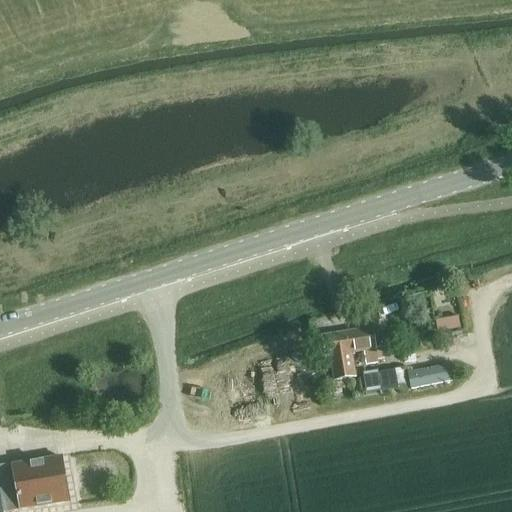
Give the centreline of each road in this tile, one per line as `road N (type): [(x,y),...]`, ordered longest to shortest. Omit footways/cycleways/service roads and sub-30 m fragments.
road 1 (tertiary): [(0,327),(511,165)]
road 2 (track): [(511,281),(491,288),(480,305),(490,390),(246,438),(174,438)]
